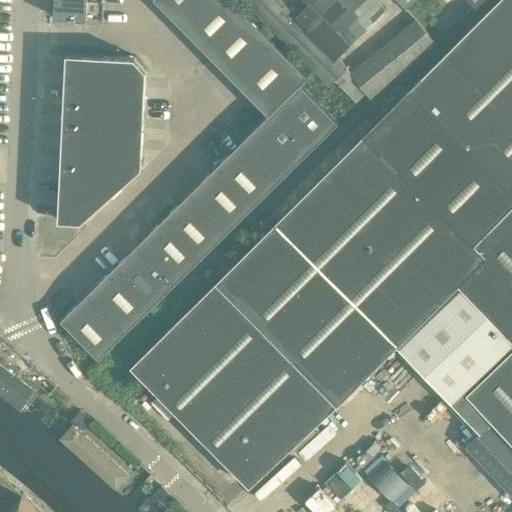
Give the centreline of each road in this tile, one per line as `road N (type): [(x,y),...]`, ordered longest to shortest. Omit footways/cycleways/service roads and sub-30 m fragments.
road 1 (unclassified): [(190,511),(29,340),(13,305),(25,0)]
road 2 (unknown): [(233,511),(280,469),(323,446),(394,426),(429,433),(460,462),(466,511)]
